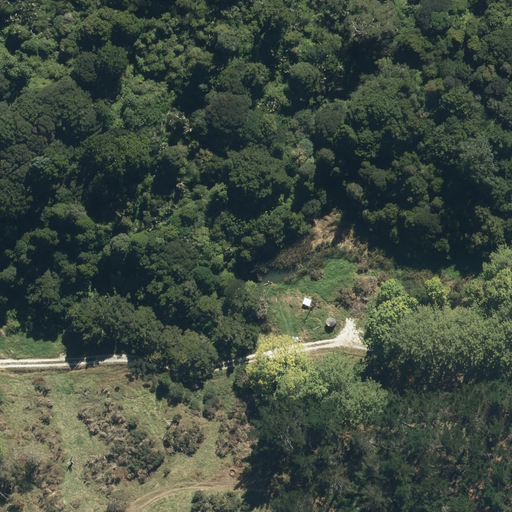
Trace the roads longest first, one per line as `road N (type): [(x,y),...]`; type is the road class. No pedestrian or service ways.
road 1 (track): [(0,363),(122,358),(221,368),(336,340),(511,365)]
road 2 (track): [(127,511),(198,483),(273,492)]
